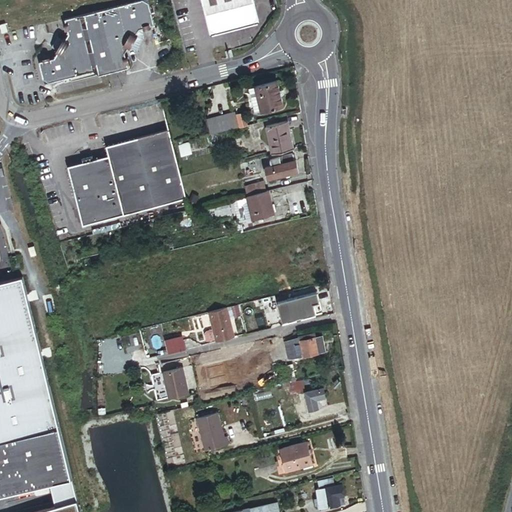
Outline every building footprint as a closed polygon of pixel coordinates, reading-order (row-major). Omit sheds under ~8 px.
[(255,0),(202,0),(210,30),(219,35),(255,24),(260,17),(255,0)] [(146,3),(69,22),(73,37),(57,62),(43,65),(48,89),(95,77),(102,79),(128,72),(125,59),(128,54),(137,56),(142,45),(144,34),(152,32),(146,3)] [(0,28),(2,35),(8,34),(6,25),(0,27),(0,28)] [(276,83),(257,87),(262,112),(282,107),(276,83)] [(262,112),(257,87),(248,89),(253,114),(262,112)] [(203,123),(206,137),(246,127),(243,114),(203,123)] [(293,151),(286,123),(264,129),(271,157),(293,151)] [(70,174),(83,227),(186,202),(169,133),(113,147),(109,154),(110,158),(74,166),(70,174)] [(188,146),(178,148),(180,158),(190,155),(188,146)] [(297,173),(294,161),(292,161),(290,155),(279,158),(281,165),(276,167),(274,159),(263,163),(265,169),(262,170),(265,182),(297,173)] [(257,161),(241,165),(244,177),(250,175),(249,171),(259,169),(257,161)] [(244,188),(246,198),(265,193),(262,183),(244,188)] [(265,193),(246,198),(252,220),(272,215),(267,193),(265,193)] [(232,219),(228,206),(206,211),(209,224),(232,219)] [(172,248),(171,240),(162,242),(164,250),(172,248)] [(21,269),(18,257),(12,258),(15,270),(21,269)] [(0,496),(51,484),(72,478),(24,278),(0,283),(0,496)] [(317,293),(277,303),(282,324),(316,316),(315,313),(321,311),(317,293)] [(233,340),(226,309),(208,314),(212,331),(205,332),(204,334),(206,342),(208,344),(215,342),(215,344),(233,340)] [(283,362),(323,353),(319,337),(311,339),(310,334),(304,336),(305,340),(298,342),(298,344),(280,348),(283,362)] [(185,352),(182,339),(165,343),(168,356),(185,352)] [(210,379),(213,391),(238,385),(232,358),(228,359),(226,351),(200,357),(202,366),(207,365),(207,366),(194,369),(197,382),(210,379)] [(282,385),(295,383),(291,366),(282,368),(284,380),(281,380),(282,385)] [(188,396),(182,369),(161,374),(167,398),(167,401),(188,396)] [(167,398),(161,374),(153,376),(158,400),(167,398)] [(322,390),(304,394),(309,413),(318,411),(316,401),(324,399),(322,390)] [(216,417),(194,422),(202,455),(227,449),(225,440),(222,441),(216,417)] [(305,444),(277,452),(283,474),(312,466),(305,444)] [(56,505),(78,500),(72,478),(51,484),(56,505)] [(180,478),(174,480),(178,494),(184,493),(180,478)] [(318,490),(316,491),(318,510),(344,507),(341,487),(334,488),(332,480),(317,482),(318,490)] [(81,511),(78,500),(35,511),(81,511)]
